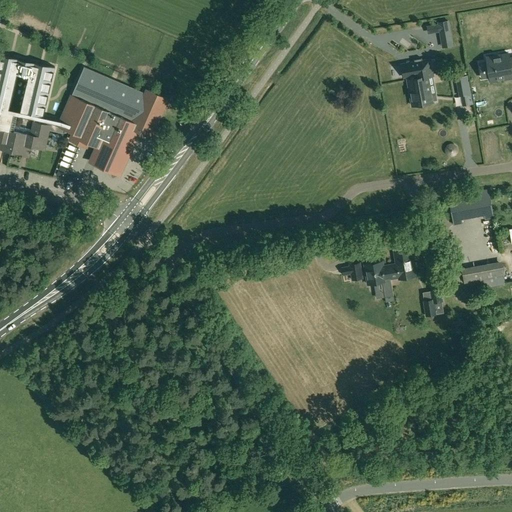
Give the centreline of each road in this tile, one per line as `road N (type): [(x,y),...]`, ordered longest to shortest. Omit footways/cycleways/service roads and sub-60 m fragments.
road 1 (residential): [(164,261),(210,232),(327,215),(364,186),(511,166)]
road 2 (unclassified): [(321,507),(164,261)]
road 3 (residential): [(321,507),(371,489),(511,481)]
road 4 (secondary): [(0,331),(78,281),(132,226)]
road 5 (secondary): [(121,218),(82,264),(0,331)]
road 6 (secondary): [(206,121),(298,0)]
road 7 (secondary): [(206,121),(121,218)]
road 8 (secondary): [(132,226),(206,121)]
road 9 (unclassified): [(121,218),(0,182)]
